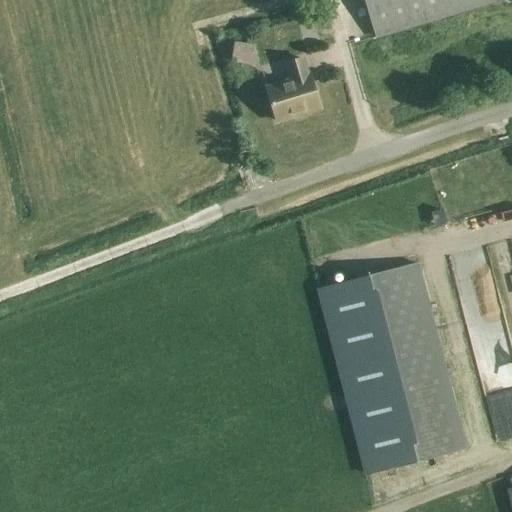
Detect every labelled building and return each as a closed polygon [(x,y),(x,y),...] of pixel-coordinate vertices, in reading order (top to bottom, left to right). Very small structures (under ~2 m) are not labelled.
[(365,0),(376,35),(493,0),(365,0)] [(259,62),(258,41),(232,42),(233,63),(259,62)] [(307,76),(303,59),(287,64),(292,81),(266,88),(276,121),(319,108),(309,75),(307,76)] [(417,264),(320,289),(368,474),(465,449),(417,264)] [(498,440),(511,435),(511,393),(486,401),(498,440)]
